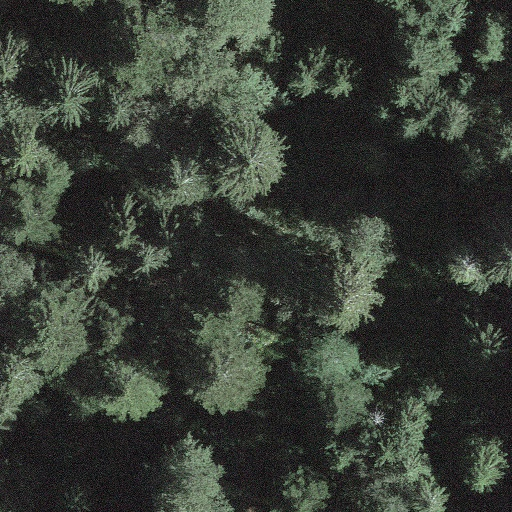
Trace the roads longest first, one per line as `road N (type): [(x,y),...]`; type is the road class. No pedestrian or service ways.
road 1 (track): [(511,173),(438,225),(93,511)]
road 2 (track): [(0,298),(290,0)]
